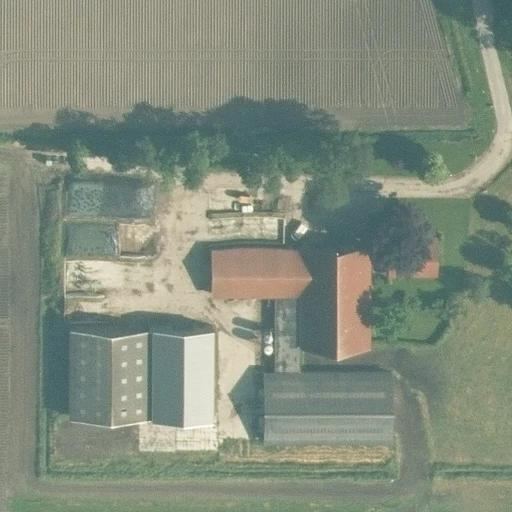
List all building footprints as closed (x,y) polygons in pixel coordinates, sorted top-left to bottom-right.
[(113,180),(112,209),(150,211),(151,181),(113,180)] [(220,209),(297,207),(296,184),(220,186),(220,209)] [(388,249),(368,249),(368,261),(388,261),(388,274),(434,274),(434,237),(387,237),(388,249)] [(368,345),(368,261),(368,249),(368,245),(299,245),(299,249),(211,249),(211,295),(273,295),(273,373),(263,373),(263,441),(390,441),(390,373),(300,373),(300,345),(368,345)] [(129,261),(128,270),(147,273),(149,264),(129,261)] [(211,326),(151,326),(151,417),(211,417),(211,326)] [(147,327),(69,327),(69,417),(147,417),(147,327)]
